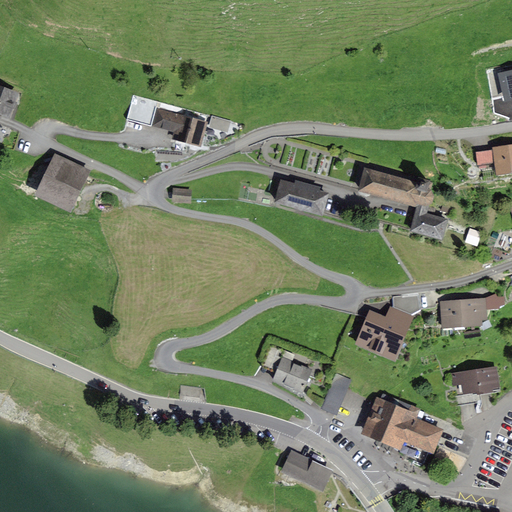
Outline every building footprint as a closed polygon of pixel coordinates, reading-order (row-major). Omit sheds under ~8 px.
[(20,96),(0,88),(0,118),(10,122),(20,96)] [(158,102),(134,96),(127,121),(151,127),(158,102)] [(208,123),(157,109),(152,128),(174,134),(172,141),(201,149),(208,123)] [(231,122),(212,117),(209,129),(228,134),(231,122)] [(511,146),(492,149),(492,152),(494,166),(496,179),(511,177),(511,146)] [(494,166),(492,152),(476,154),(477,168),(494,166)] [(92,173),(55,156),(35,199),(72,216),(92,173)] [(367,171),(365,170),(359,189),(358,195),(416,211),(416,208),(427,211),(428,210),(433,207),(434,199),(432,193),(429,191),(432,182),(418,179),(416,185),(367,171)] [(294,186),(281,182),(274,206),(323,220),(330,196),(320,193),(321,190),(295,182),(294,186)] [(192,191),(173,189),(172,203),(191,205),(192,191)] [(416,208),(416,211),(410,235),(443,243),(449,221),(427,216),(428,212),(427,211),(416,208)] [(481,234),(471,230),(466,243),(476,247),(481,234)] [(494,248),(504,252),(508,254),(511,245),(511,237),(501,233),(494,248)] [(499,262),(504,252),(494,248),(490,258),(499,262)] [(392,297),(393,308),(413,317),(422,312),(419,294),(392,297)] [(497,295),(486,299),(487,311),(500,310),(500,307),(505,307),(505,297),(497,298),(497,295)] [(486,299),(440,303),(442,332),(483,329),(482,323),(488,322),(487,311),(486,299)] [(385,319),(369,312),(355,348),(396,364),(415,317),(413,317),(393,308),(390,307),(385,319)] [(295,357),(271,347),(263,368),(277,373),(272,384),(304,396),(314,371),(293,363),(295,357)] [(498,368),(450,374),(452,388),(462,387),(463,398),(477,396),(478,399),(493,398),(492,392),(501,391),(498,368)] [(336,374),(321,411),(337,417),(352,380),(336,374)] [(181,386),(180,396),(200,398),(201,388),(181,386)] [(380,401),(377,400),(361,437),(401,454),(405,445),(435,458),(445,432),(422,422),(426,413),(383,395),(380,401)] [(334,474),(292,453),(281,475),(323,495),(334,474)]
